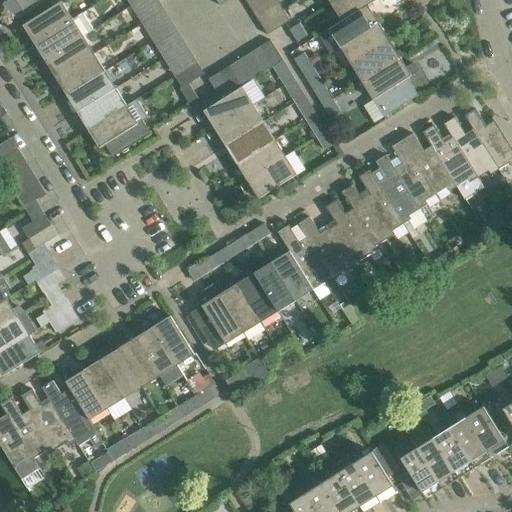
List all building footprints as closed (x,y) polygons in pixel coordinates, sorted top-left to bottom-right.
[(25,14),(16,0),(8,0),(2,4),(13,21),(25,14)] [(37,6),(32,0),(16,0),(25,14),(37,6)] [(133,0),(128,3),(131,6),(135,13),(156,0),(133,0)] [(164,10),(158,0),(156,0),(135,13),(141,24),(164,10)] [(273,0),(250,0),(247,2),(253,13),(273,0)] [(277,0),(273,0),(253,13),(260,23),(283,9),(277,0)] [(342,20),(368,6),(377,0),(336,0),(331,3),(342,20)] [(60,1),(18,27),(22,34),(27,31),(34,43),(72,19),(60,1)] [(330,29),(320,35),(331,52),(341,46),(379,24),(378,22),(381,21),(378,16),(375,17),(368,6),(342,20),(343,21),(330,29)] [(283,9),(260,23),(267,34),(290,20),(283,9)] [(164,10),(141,24),(148,34),(171,20),(164,10)] [(34,43),(30,45),(34,50),(37,48),(45,60),(82,36),(93,30),(82,13),(72,19),(34,43)] [(148,34),(152,41),(155,45),(177,31),(171,20),(148,34)] [(297,24),(289,29),(296,41),(304,36),(297,24)] [(341,46),(352,64),(390,41),(389,40),(392,38),(389,33),(386,35),(379,24),(341,46)] [(184,42),(177,31),(155,45),(161,56),(184,42)] [(48,66),(55,77),(93,54),(82,36),(45,60),(39,64),(41,66),(46,68),(48,66)] [(270,39),(259,46),(272,67),(283,60),(270,39)] [(352,64),(363,81),(401,58),(404,56),(400,50),(397,52),(390,41),(352,64)] [(184,42),(161,56),(168,66),(191,52),(184,42)] [(259,46),(249,53),(262,73),(272,67),(259,46)] [(168,66),(174,76),(174,77),(197,63),(191,52),(168,66)] [(293,59),(301,70),(311,65),(303,52),(293,59)] [(239,59),(251,79),(262,73),(249,53),(239,59)] [(59,83),(66,95),(104,71),(93,54),(55,77),(49,81),(51,84),(56,85),(59,83)] [(241,86),(242,86),(251,79),(239,59),(229,66),(241,86)] [(419,74),(414,67),(407,71),(400,60),(362,83),(384,119),(419,97),(408,80),(419,74)] [(204,74),(197,63),(174,77),(181,88),(189,83),(204,74)] [(311,65),(301,70),(308,82),(318,76),(311,65)] [(218,72),(231,92),(241,86),(229,66),(218,72)] [(284,84),(294,78),(287,66),(277,72),(284,84)] [(69,100),(77,112),(115,88),(104,71),(66,95),(63,96),(66,102),(69,100)] [(208,79),(221,99),(231,92),(218,72),(208,79)] [(189,83),(181,88),(180,88),(191,105),(200,100),(189,83)] [(288,89),(296,102),(305,96),(298,83),(288,89)] [(215,128),(253,104),(242,86),(241,86),(231,92),(221,99),(198,113),(202,120),(208,116),(215,128)] [(315,93),(323,105),(332,99),(325,87),(315,93)] [(80,118),(88,129),(125,106),(115,88),(77,112),(74,114),(77,119),(80,118)] [(303,113),(313,107),(305,96),(296,102),(303,113)] [(125,106),(88,129),(99,147),(104,144),(112,157),(149,134),(150,134),(149,132),(142,121),(148,117),(137,99),(125,106)] [(340,111),(332,99),(323,105),(330,117),(340,111)] [(219,134),(226,145),(264,121),(253,104),(215,128),(209,131),(213,137),(219,134)] [(511,166),(511,165),(511,148),(495,120),(486,126),(475,108),(464,115),(473,129),(498,169),(509,162),(511,166)] [(443,123),(452,137),(477,177),(488,171),(490,174),(498,169),(473,129),(465,134),(454,116),(443,123)] [(309,124),(317,136),(327,130),(319,118),(309,124)] [(226,145),(237,162),(275,139),(264,121),(226,145)] [(434,125),(423,131),(422,132),(431,146),(456,185),(463,196),(481,184),(477,177),(452,137),(444,142),(434,125)] [(324,148),(334,142),(327,130),(317,136),(324,148)] [(412,133),(402,139),(435,194),(446,187),(448,190),(456,185),(431,146),(423,150),(412,133)] [(0,158),(18,147),(11,137),(0,143),(0,158)] [(237,162),(248,180),(286,156),(275,139),(237,162)] [(402,163),(394,168),(419,209),(427,203),(425,200),(435,194),(402,139),(391,146),(402,163)] [(0,169),(2,172),(25,158),(18,147),(0,158),(0,169)] [(386,154),(385,154),(375,161),(385,178),(378,183),(402,224),(408,220),(411,218),(409,215),(419,209),(394,168),(386,154)] [(286,156),(248,180),(243,182),(247,188),(251,185),(259,198),(297,174),(286,156)] [(369,194),(362,197),(387,238),(394,234),(392,230),(402,224),(378,183),(369,169),(358,176),(369,194)] [(17,196),(39,182),(33,172),(10,186),(17,196)] [(39,182),(17,196),(23,207),(46,193),(39,182)] [(354,183),(353,184),(343,190),(353,208),(346,213),(370,253),(377,249),(375,245),(387,238),(362,197),(354,183)] [(337,223),(329,228),(353,268),(361,264),(359,260),(370,253),(346,213),(337,199),(326,205),(337,223)] [(511,219),(508,212),(501,215),(506,224),(511,220),(511,219)] [(28,238),(51,224),(45,213),(22,228),(28,238)] [(299,222),(307,236),(333,276),(342,270),(344,274),(353,268),(329,228),(320,233),(310,215),(299,222)] [(408,220),(402,224),(408,233),(412,239),(418,235),(414,229),(408,220)] [(485,226),(489,233),(498,227),(494,221),(485,226)] [(270,233),(264,223),(252,230),(258,240),(270,233)] [(28,253),(58,235),(51,224),(28,238),(22,242),(28,253)] [(289,224),(278,231),(290,250),(311,285),(321,278),(340,309),(349,303),(333,276),(307,236),(300,241),(289,224)] [(0,255),(6,252),(11,249),(0,231),(0,255)] [(253,243),(247,234),(235,241),(241,251),(253,243)] [(235,241),(223,248),(229,258),(241,251),(235,241)] [(313,288),(311,285),(290,250),(272,261),(295,299),(313,288)] [(402,259),(406,265),(417,259),(412,252),(402,259)] [(218,265),(212,255),(200,262),(206,272),(218,265)] [(36,281),(59,267),(52,256),(29,270),(36,281)] [(254,272),(277,310),(295,299),(272,261),(254,272)] [(200,262),(188,270),(194,280),(206,272),(200,262)] [(59,267),(36,281),(43,292),(66,278),(59,267)] [(260,320),(277,310),(254,272),(237,282),(260,320)] [(0,303),(7,299),(11,297),(8,291),(11,288),(4,277),(0,279),(0,303)] [(243,331),(260,320),(237,282),(233,285),(232,283),(225,287),(227,289),(220,293),(215,286),(215,287),(243,331)] [(202,305),(191,312),(214,349),(225,342),(243,331),(215,287),(207,292),(197,298),(202,305)] [(49,321),(72,307),(65,296),(43,310),(44,313),(36,318),(41,326),(49,321)] [(0,327),(25,312),(25,311),(24,312),(21,306),(16,305),(13,308),(7,299),(0,303),(0,327)] [(72,307),(49,321),(56,332),(79,318),(72,307)] [(0,327),(0,351),(29,334),(36,329),(25,312),(0,327)] [(171,315),(153,327),(176,365),(194,353),(171,315)] [(150,322),(144,326),(147,330),(135,338),(159,376),(165,386),(182,375),(176,365),(153,327),(150,322)] [(130,341),(118,348),(141,386),(159,376),(135,338),(132,333),(126,336),(130,341)] [(35,344),(29,334),(0,351),(0,375),(1,374),(2,375),(43,350),(38,342),(35,344)] [(141,386),(118,348),(116,345),(98,355),(124,397),(141,386)] [(107,408),(124,397),(98,355),(92,359),(95,363),(83,370),(107,408)] [(242,367),(253,385),(270,375),(259,357),(242,367)] [(75,399),(78,403),(89,419),(107,408),(83,370),(81,366),(75,370),(77,374),(65,381),(76,399),(75,399)] [(53,380),(42,387),(48,397),(57,411),(76,441),(79,445),(89,439),(95,449),(104,443),(89,419),(78,403),(70,408),(62,395),(59,390),(53,380)] [(215,383),(195,396),(201,406),(221,393),(215,383)] [(32,389),(22,395),(23,398),(23,399),(32,413),(55,450),(66,443),(68,446),(76,441),(57,411),(49,416),(40,402),(34,392),(32,389)] [(184,417),(201,406),(195,396),(178,407),(184,417)] [(0,403),(9,417),(34,457),(45,451),(47,455),(55,450),(32,413),(24,417),(11,397),(0,403)] [(421,402),(414,407),(419,414),(425,410),(421,402)] [(511,402),(502,409),(511,425),(511,402)] [(483,406),(466,417),(491,457),(492,457),(487,449),(492,446),(497,454),(508,447),(483,406)] [(178,407),(161,418),(167,427),(184,417),(178,407)] [(0,420),(0,445),(21,479),(40,467),(34,457),(9,417),(1,422),(0,420)] [(449,427),(475,468),(491,457),(466,417),(449,427)] [(167,427),(161,418),(149,425),(155,435),(167,427)] [(449,427),(433,437),(459,478),(459,477),(454,469),(459,466),(464,474),(475,468),(449,427)] [(132,449),(144,442),(138,432),(126,439),(132,449)] [(433,437),(417,447),(442,488),(443,487),(438,479),(443,476),(448,485),(459,478),(433,437)] [(132,449),(126,439),(114,447),(120,457),(132,449)] [(417,447),(400,458),(407,469),(422,494),(425,499),(427,498),(422,490),(426,487),(431,495),(442,488),(417,447)] [(397,491),(372,451),(354,462),(380,502),(381,502),(376,494),(381,491),(386,499),(397,491)] [(391,455),(380,461),(389,476),(400,469),(391,455)] [(380,502),(354,462),(338,472),(363,511),(364,511),(365,511),(360,504),(364,501),(369,509),(380,502)] [(363,511),(338,472),(322,482),(340,511),(346,511),(348,511),(363,511)] [(340,511),(322,482),(306,492),(318,511),(340,511)] [(254,488),(240,496),(247,506),(260,498),(254,488)] [(318,511),(306,492),(299,497),(289,503),(294,511),(318,511)]
